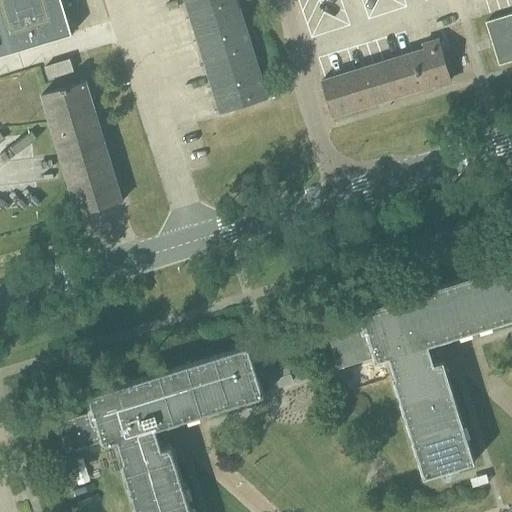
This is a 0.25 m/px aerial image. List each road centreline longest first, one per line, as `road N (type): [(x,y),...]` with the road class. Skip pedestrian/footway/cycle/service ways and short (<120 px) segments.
road 1 (unclassified): [(0,298),(511,138)]
road 2 (unknown): [(124,0),(201,235)]
road 3 (unknown): [(302,47),(347,190)]
